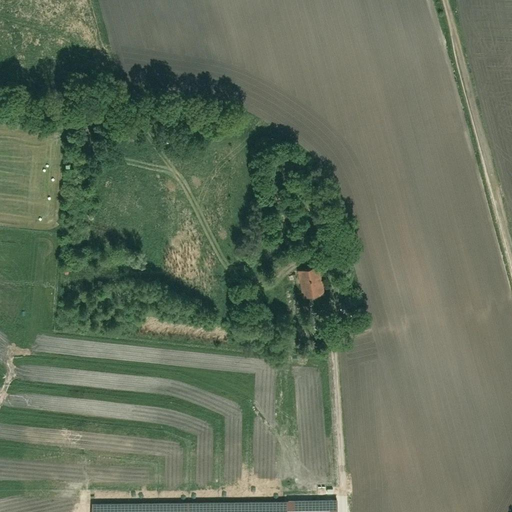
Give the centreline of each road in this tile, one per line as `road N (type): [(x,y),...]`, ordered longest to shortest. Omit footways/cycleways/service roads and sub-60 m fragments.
road 1 (track): [(456,32),(511,237)]
road 2 (track): [(345,511),(331,318)]
